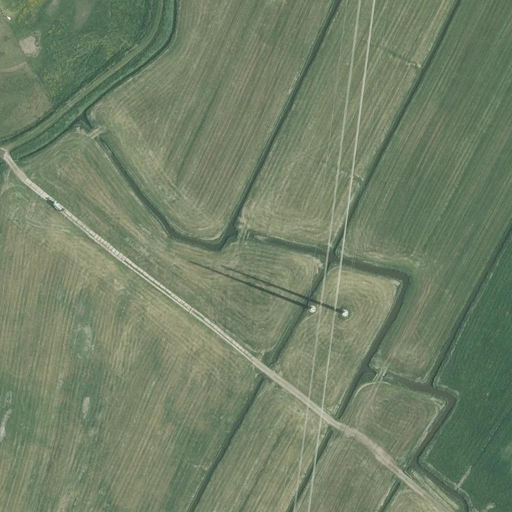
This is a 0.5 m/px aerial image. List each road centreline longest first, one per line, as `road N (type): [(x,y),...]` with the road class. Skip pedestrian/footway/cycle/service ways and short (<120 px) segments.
road 1 (track): [(449,511),(17,174),(0,151)]
road 2 (track): [(161,0),(144,46),(43,130),(0,150)]
